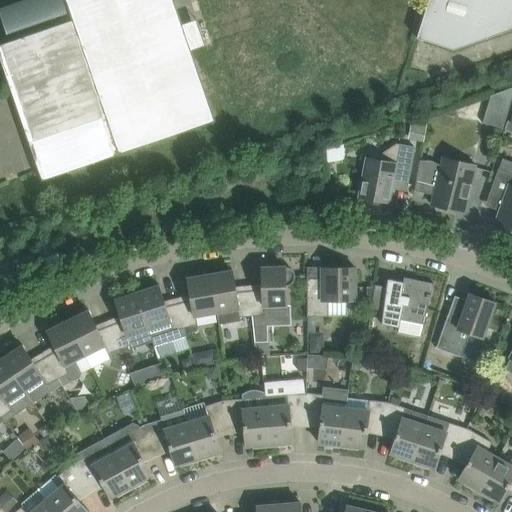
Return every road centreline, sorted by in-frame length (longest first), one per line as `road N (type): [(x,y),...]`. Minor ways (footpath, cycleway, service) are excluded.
road 1 (residential): [(511,275),(448,253),(275,233),(167,248),(88,276),(0,326)]
road 2 (residential): [(147,511),(217,483),(289,475),(361,476),(456,511)]
